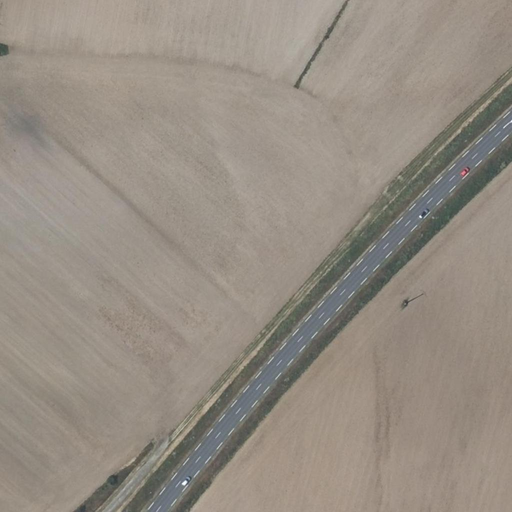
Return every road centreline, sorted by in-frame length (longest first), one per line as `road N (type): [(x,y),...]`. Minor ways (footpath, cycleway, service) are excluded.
road 1 (track): [(511,78),(405,182),(113,511)]
road 2 (secondary): [(156,511),(281,359),(419,208),(511,121)]
